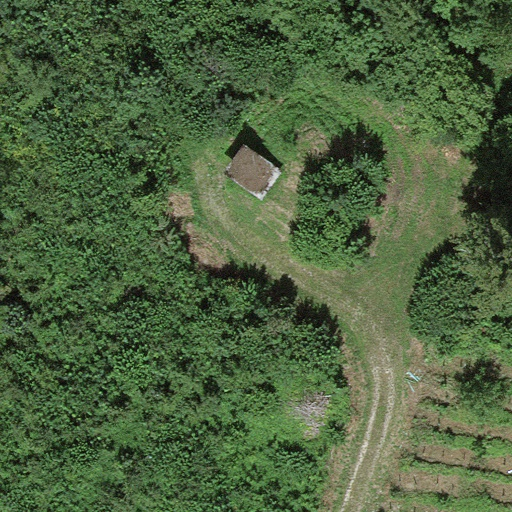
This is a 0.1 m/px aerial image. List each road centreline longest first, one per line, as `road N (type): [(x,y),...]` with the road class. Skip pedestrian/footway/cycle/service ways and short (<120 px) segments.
road 1 (track): [(358,511),(511,29)]
road 2 (track): [(234,228),(369,321),(404,373)]
